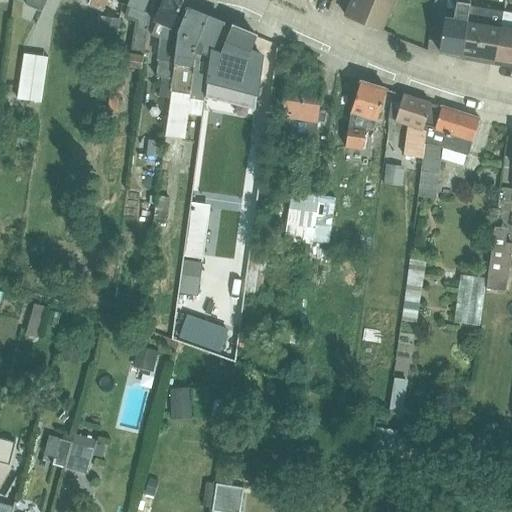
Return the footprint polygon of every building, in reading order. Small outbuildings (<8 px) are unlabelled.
[(27,0),(27,4),(42,11),(46,0),(27,0)] [(82,0),(82,1),(103,11),(107,0),(108,0),(112,2),(112,0),(82,0)] [(146,7),(148,0),(130,0),(125,18),(135,22),(130,54),(116,52),(114,65),(142,69),(149,15),(144,13),(146,7)] [(153,10),(157,11),(152,21),(157,23),(152,36),(159,39),(157,61),(159,61),(156,77),(161,77),(159,97),(169,98),(179,31),(171,28),(181,6),(183,0),(148,0),(146,7),(153,10)] [(351,0),(345,16),(353,19),(353,20),(381,32),(393,0),(351,0)] [(470,6),(470,0),(456,0),(454,19),(444,18),(439,52),(460,57),(470,6)] [(495,63),(504,13),(470,6),(460,57),(495,63)] [(210,56),(213,49),(224,23),(205,16),(187,9),(179,31),(169,98),(160,161),(181,163),(188,115),(202,117),(205,97),(210,56)] [(511,66),(511,14),(504,13),(495,63),(511,66)] [(116,44),(120,20),(97,17),(96,26),(99,26),(97,41),(116,44)] [(210,56),(205,97),(255,111),(262,56),(250,51),(255,36),(233,27),(222,53),(213,49),(210,56)] [(24,54),(18,99),(41,102),(48,57),(24,54)] [(286,82),(280,129),(283,134),(311,138),(315,134),(322,87),(286,82)] [(366,128),(373,130),(386,90),(360,82),(351,112),(345,147),(363,150),(366,128)] [(120,88),(111,87),(107,111),(117,113),(120,88)] [(387,119),(396,121),(395,123),(407,127),(403,156),(423,159),(427,132),(422,131),(430,105),(431,104),(403,95),(403,96),(391,92),(387,119)] [(442,107),(441,108),(430,105),(422,131),(427,132),(423,159),(417,197),(435,199),(442,148),(468,155),(480,119),(442,107)] [(162,142),(148,140),(147,156),(160,158),(162,142)] [(404,167),(386,165),(383,184),(401,187),(404,167)] [(312,244),(318,195),(291,192),(285,240),(312,244)] [(167,223),(170,198),(156,197),(153,221),(167,223)] [(209,204),(190,201),(183,257),(202,259),(209,204)] [(507,229),(495,227),(486,288),(505,291),(511,245),(505,244),(507,229)] [(268,248),(251,246),(245,291),(262,294),(268,248)] [(402,320),(415,322),(426,259),(412,256),(402,320)] [(197,295),(200,261),(181,259),(177,292),(197,295)] [(479,326),(486,278),(461,275),(454,322),(479,326)] [(47,308),(34,305),(26,335),(39,339),(47,308)] [(46,326),(57,329),(61,314),(50,311),(46,326)] [(219,355),(229,329),(185,312),(175,337),(219,355)] [(297,332),(291,331),(290,334),(272,331),(271,340),(295,343),(297,332)] [(62,360),(78,364),(82,349),(80,348),(82,341),(71,338),(69,346),(66,345),(62,360)] [(132,367),(153,373),(158,352),(138,347),(132,367)] [(192,388),(170,390),(172,419),(194,418),(193,404),(201,403),(200,390),(192,390),(192,388)] [(401,410),(391,408),(389,419),(417,425),(420,414),(407,411),(407,408),(401,407),(401,410)] [(398,430),(376,427),(372,454),(417,460),(420,438),(397,435),(398,430)] [(102,458),(104,447),(96,444),(97,439),(74,433),(73,436),(64,468),(87,474),(93,455),(102,458)] [(53,464),(64,468),(73,436),(67,434),(65,441),(60,440),(53,464)] [(0,462),(9,464),(15,442),(0,438),(0,462)] [(159,481),(149,477),(144,494),(154,497),(159,481)] [(216,483),(206,483),(202,507),(212,508),(216,483)] [(220,511),(239,511),(243,487),(216,483),(212,508),(212,510),(220,511)] [(314,511),(317,500),(291,496),(288,511),(314,511)]
